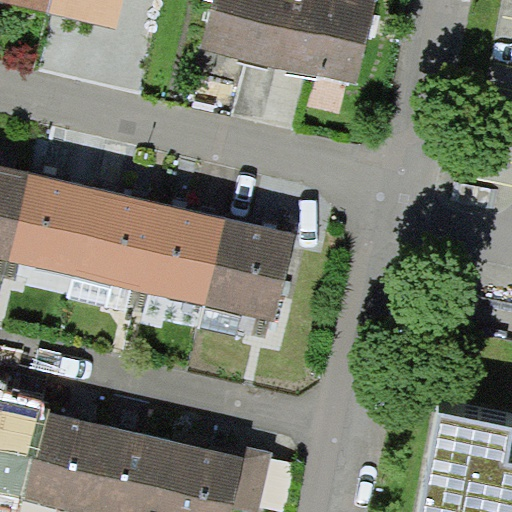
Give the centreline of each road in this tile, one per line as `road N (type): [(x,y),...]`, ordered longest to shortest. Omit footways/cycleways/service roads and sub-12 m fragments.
road 1 (residential): [(405,174),(0,80)]
road 2 (residential): [(340,511),(405,174)]
road 3 (residential): [(405,174),(435,0)]
